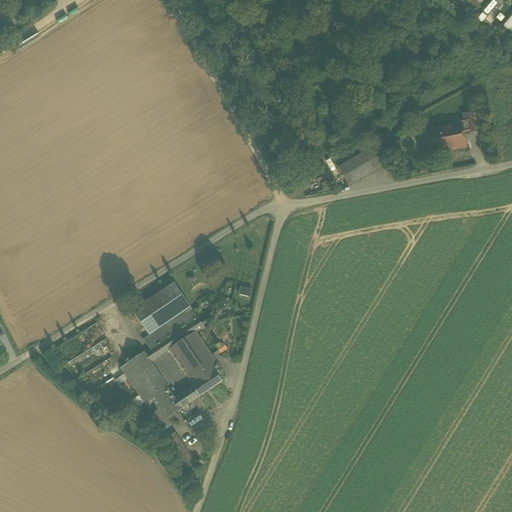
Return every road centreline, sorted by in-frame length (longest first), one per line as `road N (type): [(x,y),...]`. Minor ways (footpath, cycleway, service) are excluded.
road 1 (track): [(0,370),(268,204),(280,204)]
road 2 (track): [(280,204),(233,401),(196,511)]
road 3 (track): [(511,164),(280,204)]
road 4 (track): [(280,204),(168,0)]
